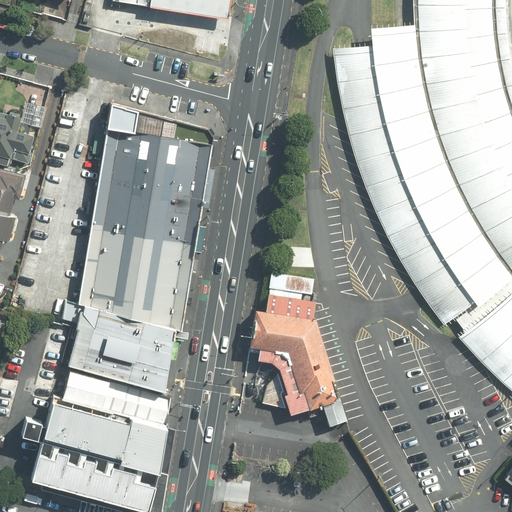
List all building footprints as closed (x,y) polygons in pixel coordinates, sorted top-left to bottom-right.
[(229,0),(109,0),(110,2),(226,21),(229,0)] [(511,64),(510,55),(506,30),(504,4),(504,0),(417,0),(417,20),(369,25),(372,40),(333,45),(342,103),(347,120),(357,159),(371,200),(385,234),(409,273),(424,299),(428,305),(455,336),(511,387),(511,64)] [(172,327),(180,328),(210,136),(203,129),(108,104),(77,302),(82,304),(172,327)] [(4,115),(0,113),(0,165),(7,168),(9,160),(27,164),(34,137),(14,132),(17,122),(19,115),(5,111),(4,115)] [(0,217),(6,219),(11,199),(19,201),(25,175),(0,168),(0,217)] [(0,243),(7,244),(13,221),(6,219),(0,217),(0,243)] [(314,277),(271,270),(269,286),(311,293),(314,277)] [(257,308),(251,345),(284,351),(296,390),(301,389),(306,406),(320,402),(327,424),(346,418),(312,317),(309,316),(311,299),(268,292),(265,309),(257,308)] [(172,327),(82,304),(65,362),(162,390),(172,327)] [(162,390),(65,362),(57,392),(163,422),(171,392),(162,390)] [(163,422),(57,392),(50,391),(37,438),(53,442),(154,470),(163,422)] [(154,511),(158,471),(154,470),(53,442),(41,486),(129,511),(154,511)]
